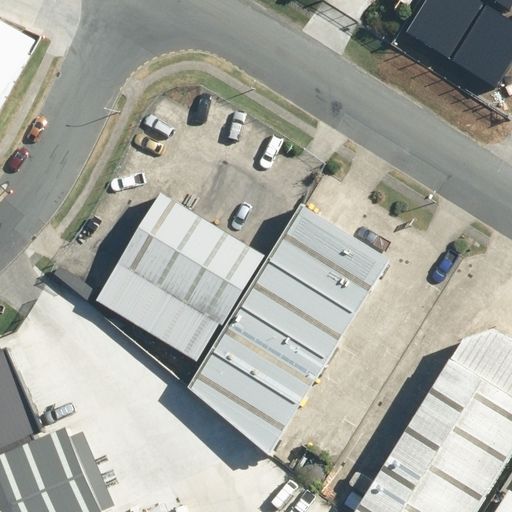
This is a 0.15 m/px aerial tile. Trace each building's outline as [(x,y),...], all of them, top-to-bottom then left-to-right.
[(511,10),(495,0),(443,0),(417,43),(511,100),(511,10)] [(268,248),(168,186),(126,255),(226,316),(268,248)] [(276,259),(367,315),(399,261),(309,205),(276,259)] [(276,259),(247,305),(337,361),(367,315),(276,259)] [(132,291),(121,303),(157,336),(168,324),(132,291)] [(219,351),(308,407),(337,361),(247,305),(219,351)] [(195,308),(179,333),(208,352),(224,327),(195,308)] [(469,336),(358,511),(477,511),(511,456),(511,328),(506,324),(469,336)] [(10,348),(0,351),(0,511),(111,511),(75,421),(45,433),(10,348)] [(219,351),(198,385),(278,454),(308,407),(219,351)] [(511,511),(511,497),(502,511),(511,511)]
